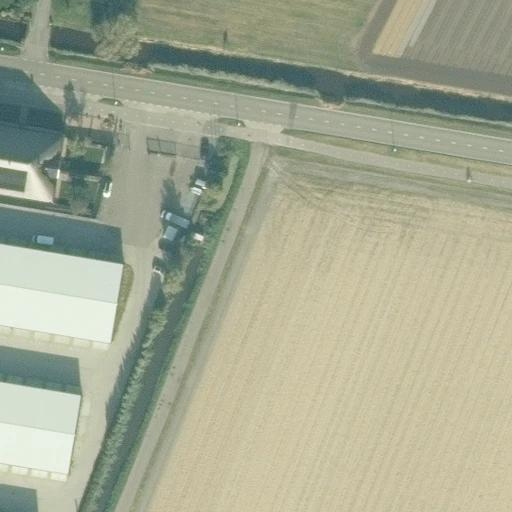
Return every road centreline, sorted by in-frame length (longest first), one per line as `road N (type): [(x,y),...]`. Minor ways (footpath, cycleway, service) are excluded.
road 1 (tertiary): [(511,152),(0,68)]
road 2 (track): [(269,112),(120,511)]
